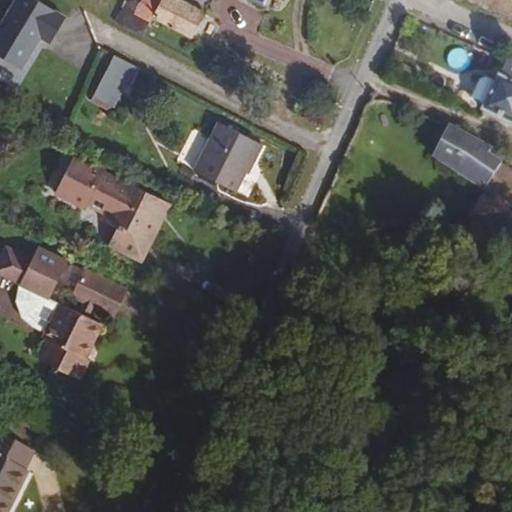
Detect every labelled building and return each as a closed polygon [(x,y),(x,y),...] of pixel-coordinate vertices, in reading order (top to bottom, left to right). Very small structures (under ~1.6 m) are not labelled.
[(67,17),(37,0),(17,0),(0,29),(0,62),(23,75),(42,43),(49,48),(67,17)] [(132,14),(139,1),(136,0),(125,0),(115,18),(143,34),(149,21),(132,14)] [(139,0),(139,1),(132,14),(149,21),(152,15),(158,2),(154,1),(154,0),(139,0)] [(205,11),(183,0),(154,0),(154,1),(158,2),(152,15),(194,35),(205,11)] [(84,87),(83,91),(114,108),(126,85),(129,87),(140,66),(125,58),(102,47),(94,65),(84,87)] [(484,110),(511,122),(511,58),(508,57),(484,110)] [(474,133),(476,131),(454,121),(435,160),(456,170),(474,133)] [(241,197),(262,152),(221,132),(199,177),(241,197)] [(489,186),(505,152),(497,148),(499,145),(474,133),(456,170),(489,186)] [(511,197),(511,155),(505,152),(489,186),(511,197)] [(158,228),(166,211),(79,167),(62,201),(108,225),(106,229),(127,239),(117,259),(141,270),(162,230),(158,228)] [(509,205),(511,198),(511,197),(489,186),(475,215),(505,212),(509,205)] [(476,230),(506,227),(505,212),(475,215),(476,230)] [(72,257),(38,241),(33,251),(11,241),(0,264),(26,277),(23,294),(27,314),(45,327),(43,332),(53,338),(46,353),(85,372),(94,355),(83,349),(97,314),(94,312),(100,300),(86,292),(80,305),(55,292),(72,257)] [(134,288),(90,265),(78,288),(86,292),(100,300),(122,311),(134,288)] [(0,511),(14,511),(26,489),(18,485),(36,450),(0,432),(0,511)]
